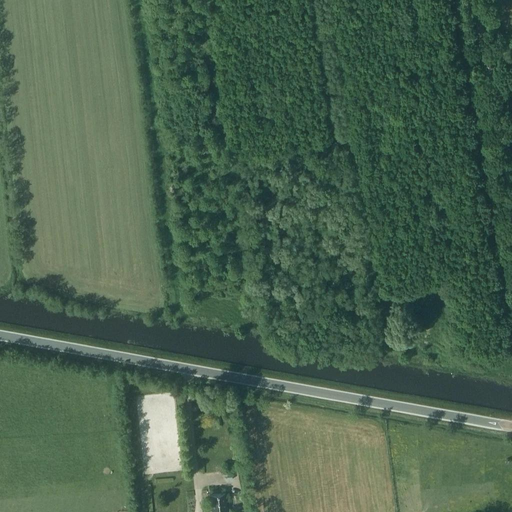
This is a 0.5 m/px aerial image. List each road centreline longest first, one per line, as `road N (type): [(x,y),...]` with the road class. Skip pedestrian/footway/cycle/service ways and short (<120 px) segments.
road 1 (secondary): [(511,425),(0,335)]
road 2 (track): [(476,0),(511,206)]
